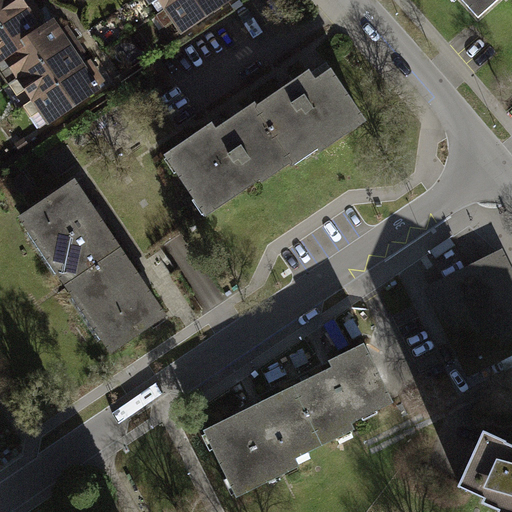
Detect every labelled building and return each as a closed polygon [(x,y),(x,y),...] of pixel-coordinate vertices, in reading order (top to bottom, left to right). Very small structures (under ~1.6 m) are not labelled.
[(0,0),(0,55),(41,27),(28,10),(21,0),(0,0)] [(157,0),(178,28),(216,0),(157,0)] [(441,0),(449,9),(455,4),(474,24),(499,1),(503,5),(507,0),(441,0)] [(53,19),(41,27),(0,55),(46,122),(99,86),(91,74),(72,46),(65,36),(53,19)] [(312,66),(257,101),(296,162),(368,116),(334,64),(317,75),(312,66)] [(215,118),(169,148),(210,210),(258,179),(262,184),(296,162),(257,101),(220,125),(215,118)] [(74,173),(18,210),(62,276),(118,238),(74,173)] [(118,238),(62,276),(108,344),(165,307),(118,238)] [(511,262),(504,247),(424,288),(467,380),(511,358),(511,262)] [(325,377),(285,396),(313,455),(347,439),(344,432),(385,412),(357,353),(321,370),(325,377)] [(313,455),(285,396),(199,437),(231,503),(295,473),(292,465),(313,455)] [(511,511),(511,444),(481,431),(458,485),(482,498),(482,504),(497,509),(497,511),(511,511)]
